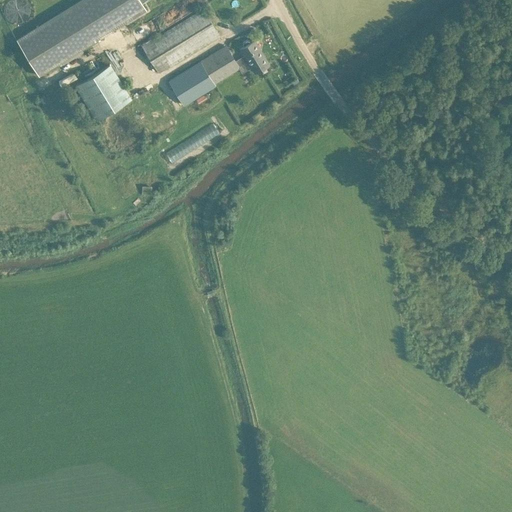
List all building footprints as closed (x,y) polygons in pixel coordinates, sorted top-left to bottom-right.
[(146,8),(142,1),(144,0),(78,0),(17,38),(39,74),(146,8)] [(142,46),(158,72),(220,35),(203,9),(142,46)] [(201,61),(170,80),(184,104),(216,85),(214,83),(231,72),(239,67),(242,71),(251,66),(255,72),(269,64),(254,40),(250,42),(249,40),(247,40),(243,42),(243,44),(244,46),(240,48),(244,54),(246,58),(237,64),(234,59),(226,46),(201,61)] [(76,83),(97,117),(131,97),(110,63),(76,83)] [(157,92),(102,125),(123,159),(178,126),(157,92)]
